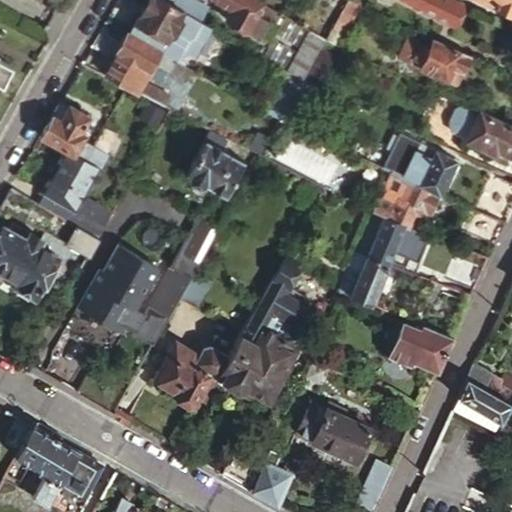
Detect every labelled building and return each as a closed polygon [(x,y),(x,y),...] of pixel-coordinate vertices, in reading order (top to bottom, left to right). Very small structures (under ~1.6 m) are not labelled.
[(198,20),(161,0),(147,0),(134,24),(134,25),(128,35),(176,63),(184,49),(196,55),(211,28),(209,26),(198,20)] [(193,0),(161,0),(198,20),(206,7),(193,0)] [(281,14),(255,0),(213,0),(229,9),(224,19),(246,31),(258,9),(262,11),(259,17),(274,25),(281,14)] [(361,4),(351,0),(348,0),(333,27),(345,33),(361,4)] [(450,21),(459,0),(411,0),(422,5),(421,7),(450,21)] [(511,0),(476,0),(510,15),(511,13),(511,0)] [(469,53),(419,31),(416,39),(408,35),(399,56),(456,82),(469,53)] [(128,35),(125,33),(116,49),(118,51),(105,74),(126,85),(164,105),(169,97),(143,83),(153,64),(170,74),(176,63),(128,35)] [(326,40),(315,33),(304,54),(306,55),(315,60),(326,40)] [(315,60),(304,79),(318,86),(340,46),(326,40),(315,60)] [(295,74),(304,79),(315,60),(306,55),(295,74)] [(0,81),(9,63),(0,58),(0,81)] [(318,86),(304,79),(280,118),(296,125),(318,86)] [(58,99),(37,135),(62,150),(71,155),(83,134),(78,131),(87,116),(58,99)] [(511,146),(511,124),(468,104),(467,109),(474,112),(463,137),(483,146),(486,141),(509,152),(511,146)] [(221,146),(227,136),(209,127),(183,171),(223,193),(243,159),(221,146)] [(412,178),(438,189),(454,156),(420,140),(416,147),(402,141),(395,155),(357,137),(350,150),(379,162),(389,167),(404,174),(412,178)] [(82,161),(71,155),(62,150),(39,189),(45,193),(39,203),(86,228),(97,234),(105,220),(111,211),(81,195),(105,155),(91,147),(82,161)] [(404,174),(389,167),(370,207),(402,223),(406,225),(416,204),(424,208),(430,206),(438,189),(412,178),(404,174)] [(479,208),(504,219),(511,202),(511,180),(494,172),(479,208)] [(39,203),(8,186),(0,198),(0,208),(22,220),(23,218),(87,253),(96,236),(97,234),(86,228),(39,203)] [(494,240),(504,219),(479,208),(470,204),(461,225),(494,240)] [(402,223),(370,207),(352,248),(385,262),(402,223)] [(191,269),(216,226),(198,215),(149,301),(148,303),(166,314),(167,312),(177,295),(191,269)] [(22,237),(26,230),(9,221),(6,227),(22,237)] [(39,238),(26,230),(22,237),(6,227),(1,225),(0,226),(0,271),(13,279),(10,285),(29,296),(54,252),(37,242),(39,238)] [(154,265),(116,243),(101,270),(97,268),(80,298),(82,308),(110,325),(120,322),(131,328),(130,331),(150,342),(166,314),(148,303),(147,302),(141,311),(131,305),(154,265)] [(296,255),(285,248),(213,372),(234,385),(239,378),(265,393),(284,355),(286,355),(291,344),(291,339),(264,323),(262,322),(271,306),(273,307),(298,263),(293,260),(296,255)] [(385,262),(352,248),(335,288),(368,301),(385,262)] [(473,287),(481,269),(451,254),(443,272),(473,287)] [(208,279),(191,269),(177,295),(194,304),(208,279)] [(424,323),(451,334),(467,298),(440,286),(424,323)] [(82,308),(80,298),(76,305),(63,326),(104,350),(117,329),(120,322),(110,325),(82,308)] [(435,368),(451,334),(424,323),(420,321),(417,327),(399,320),(387,352),(407,361),(410,357),(435,368)] [(192,400),(208,370),(190,360),(195,351),(175,339),(167,353),(165,353),(152,376),(171,388),(174,394),(186,400),(190,399),(192,400)] [(471,362),(465,376),(511,401),(511,398),(511,389),(497,381),(499,377),(471,362)] [(75,390),(111,410),(124,386),(88,366),(75,390)] [(511,375),(502,370),(499,377),(497,381),(511,389),(511,375)] [(511,402),(511,401),(465,376),(456,396),(498,419),(499,416),(511,423),(511,402)] [(351,454),(366,421),(340,410),(343,404),(326,396),(323,402),(308,394),(293,427),(308,434),(351,454)] [(456,396),(450,409),(511,437),(511,435),(511,423),(499,416),(498,419),(456,396)] [(0,460),(6,464),(30,422),(16,414),(0,442),(0,460)] [(100,497),(115,470),(30,422),(6,464),(0,475),(65,511),(66,511),(81,486),(100,497)] [(262,454),(264,450),(235,433),(218,471),(247,488),(262,454)] [(262,454),(247,488),(272,502),(286,468),(262,454)] [(347,511),(363,511),(369,500),(355,494),(347,511)]
